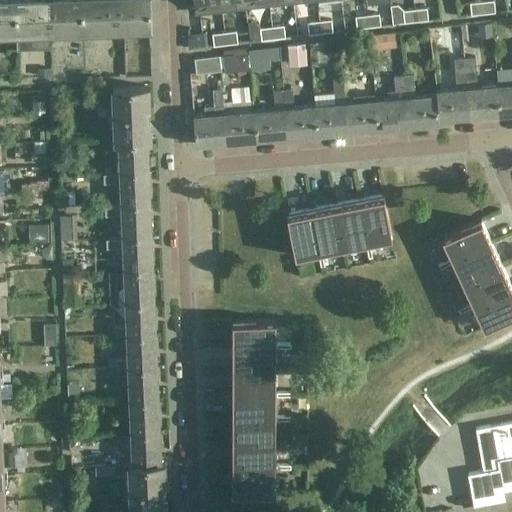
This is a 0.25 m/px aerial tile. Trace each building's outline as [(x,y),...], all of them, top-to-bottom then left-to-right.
[(15,0),(0,0),(0,31),(15,31),(17,31),(15,0)] [(81,0),(15,0),(17,31),(15,31),(16,49),(50,48),(49,30),(82,29),(81,0)] [(81,0),(82,29),(150,26),(148,0),(81,0)] [(221,9),(219,0),(195,0),(196,12),(221,9)] [(219,0),(221,9),(245,6),(243,0),(219,0)] [(493,0),(481,2),(483,14),(495,12),(493,0)] [(483,14),(481,2),(469,3),(471,15),(483,14)] [(426,8),(414,9),(416,21),(428,20),(426,8)] [(416,21),(414,9),(402,11),(404,23),(416,21)] [(379,14),(367,15),(368,27),(380,26),(379,14)] [(368,27),(367,15),(355,16),(356,28),(368,27)] [(331,19),(319,21),(320,33),(332,31),(331,19)] [(320,33),(319,21),(307,22),(308,34),(320,33)] [(283,25),(271,27),(273,39),(285,37),(283,25)] [(273,39),(271,27),(259,28),(261,40),(273,39)] [(459,48),(472,46),(470,29),(457,30),(459,48)] [(439,30),(429,30),(428,47),(438,47),(439,30)] [(236,31),(224,33),(225,45),(237,43),(236,31)] [(371,35),(373,51),(395,49),(393,32),(371,35)] [(275,67),(304,65),(303,45),(250,47),(251,63),(266,62),(266,53),(275,53),(275,67)] [(235,54),(223,55),(225,72),(249,69),(247,55),(236,56),(235,54)] [(475,56),(463,57),(468,116),(499,114),(496,86),(477,88),(475,56)] [(220,70),(219,57),(194,59),(195,73),(220,70)] [(435,91),(436,95),(438,119),(468,116),(463,57),(455,57),(456,83),(457,90),(435,91)] [(413,74),(403,75),(407,126),(438,123),(438,119),(436,95),(415,97),(415,90),(413,74)] [(396,98),(374,100),(377,129),(407,126),(403,75),(393,76),(395,92),(396,98)] [(335,104),(313,105),(316,134),(346,131),(343,97),(344,97),(342,78),(332,79),(334,98),(335,104)] [(511,84),(496,86),(499,114),(511,112),(511,84)] [(113,88),(114,114),(154,112),(154,108),(149,107),(148,86),(113,88)] [(223,107),(221,89),(212,89),(214,106),(204,106),(205,115),(193,116),(195,144),(225,141),(223,107)] [(292,89),(282,89),(283,102),(286,136),(316,134),(313,105),(294,107),(294,101),(292,89)] [(354,96),(344,97),(343,97),(346,131),(377,129),(374,100),(355,102),(354,96)] [(275,109),(254,111),(256,139),(286,136),(283,102),(275,103),(275,109)] [(233,107),(223,107),(225,141),(256,139),(254,111),(234,113),(233,107)] [(120,140),(146,139),(150,139),(150,119),(154,117),(154,112),(114,114),(115,141),(120,140)] [(120,140),(121,173),(147,172),(146,139),(120,140)] [(121,173),(122,205),(149,204),(147,172),(121,173)] [(383,195),(359,200),(367,242),(392,237),(383,195)] [(359,200),(335,204),(343,247),(367,242),(359,200)] [(122,205),(124,237),(150,236),(149,204),(122,205)] [(335,204),(311,209),(319,251),(343,247),(335,204)] [(311,209),(286,214),(295,256),(319,251),(311,209)] [(481,219),(442,238),(452,261),(491,242),(481,219)] [(499,235),(504,255),(511,252),(511,243),(509,232),(499,235)] [(124,237),(125,270),(151,269),(150,236),(124,237)] [(491,242),(452,261),(462,282),(502,264),(491,242)] [(502,264),(462,282),(473,304),(511,286),(502,264)] [(125,270),(126,302),(153,301),(151,269),(125,270)] [(444,293),(449,303),(466,295),(460,284),(444,293)] [(511,286),(473,304),(483,327),(511,313),(511,286)] [(126,302),(128,334),(154,333),(153,301),(126,302)] [(275,320),(232,320),(232,346),(275,346),(275,320)] [(128,334),(129,366),(155,366),(154,333),(128,334)] [(275,346),(232,346),(232,370),(275,370),(275,346)] [(129,366),(130,399),(156,398),(155,366),(129,366)] [(275,370),(232,370),(232,394),(275,394),(275,370)] [(275,394),(232,394),(231,418),(275,418),(275,394)] [(130,399),(131,431),(158,430),(156,398),(130,399)] [(275,418),(231,418),(231,442),(275,442),(275,418)] [(467,473),(473,505),(475,504),(474,503),(504,497),(502,488),(511,486),(511,421),(475,428),(483,471),(467,473)] [(131,431),(133,464),(159,462),(158,430),(131,431)] [(275,442),(231,442),(231,466),(275,466),(275,442)] [(128,464),(129,490),(169,489),(168,485),(164,484),(164,462),(159,462),(133,464),(128,464)] [(275,466),(231,466),(231,492),(274,492),(275,466)] [(169,489),(129,490),(130,511),(165,511),(165,495),(169,494),(169,489)]
